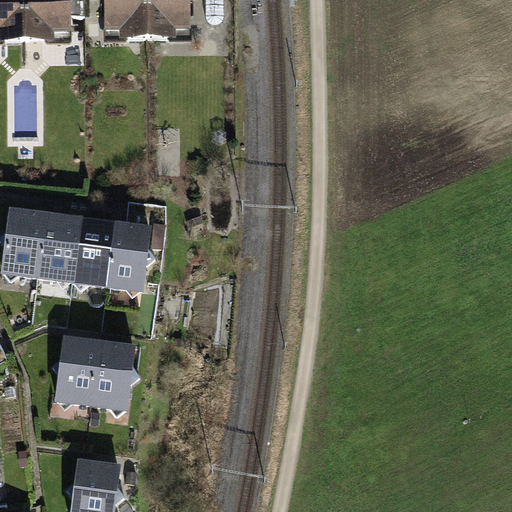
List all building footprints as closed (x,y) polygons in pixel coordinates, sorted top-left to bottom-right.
[(25,42),(24,0),(0,0),(0,34),(0,39),(4,43),(25,42)] [(24,0),(25,42),(46,42),(50,38),(50,34),(67,34),(67,20),(85,19),(84,0),(24,0)] [(97,0),(84,0),(85,19),(90,19),(90,2),(97,1),(97,0)] [(127,41),(148,40),(147,0),(107,0),(107,31),(122,31),(122,36),(127,41)] [(147,0),(148,40),(168,40),(173,35),(173,30),(187,30),(187,0),(205,0),(205,19),(206,22),(209,25),(212,27),(215,27),(218,27),(221,25),(223,22),(224,19),(223,0),(147,0)] [(173,182),(172,166),(157,166),(157,182),(173,182)] [(20,277),(38,280),(46,220),(11,216),(9,233),(0,239),(0,242),(6,250),(4,267),(14,269),(20,277)] [(46,220),(38,280),(55,282),(63,276),(73,277),(80,225),(46,220)] [(115,229),(80,225),(73,277),(84,278),(90,286),(108,289),(115,229)] [(162,251),(164,227),(155,226),(153,251),(162,251)] [(150,234),(115,229),(108,289),(124,291),(133,284),(143,285),(145,268),(155,261),(148,251),(150,234)] [(92,407),(99,348),(65,344),(63,361),(52,368),(60,378),(58,395),(68,397),(74,406),(92,407)] [(134,353),(99,348),(92,407),(109,410),(118,403),(127,404),(130,387),(139,380),(132,370),(134,353)] [(119,472),(79,467),(77,484),(67,491),(75,501),(73,511),(113,511),(114,507),(124,499),(116,489),(119,472)]
